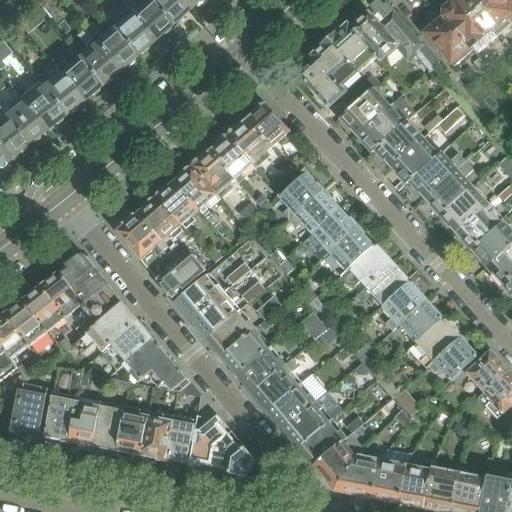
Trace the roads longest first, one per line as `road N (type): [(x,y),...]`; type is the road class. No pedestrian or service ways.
road 1 (residential): [(311,511),(302,486),(64,199)]
road 2 (residential): [(511,345),(244,52)]
road 3 (tertiary): [(64,199),(244,52)]
road 4 (residential): [(153,511),(0,482)]
